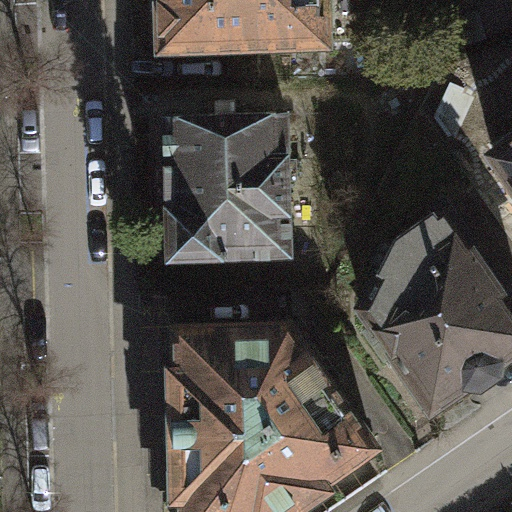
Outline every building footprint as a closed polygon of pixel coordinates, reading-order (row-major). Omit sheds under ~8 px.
[(160,0),(162,45),(323,39),(322,0),(160,0)] [(363,0),(322,0),(323,39),(364,38),(363,0)] [(162,110),(165,258),(292,255),(288,107),(162,110)] [(511,139),(493,153),(511,181),(511,139)] [(502,354),(511,347),(511,303),(443,205),(395,237),(363,303),(433,403),(476,371),(496,375),(502,354)] [(169,325),(174,511),(272,511),(373,441),(288,321),(169,325)]
